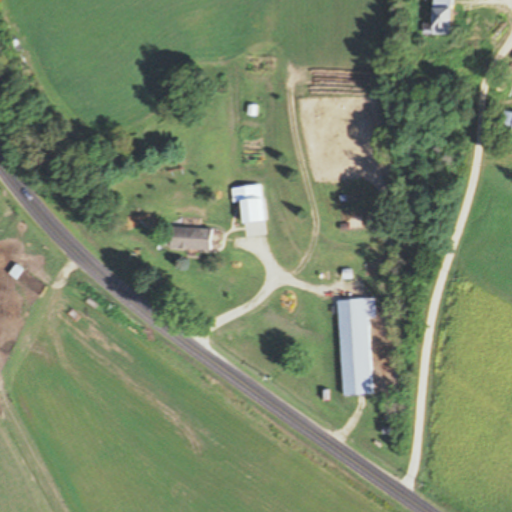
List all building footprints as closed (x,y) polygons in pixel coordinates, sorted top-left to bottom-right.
[(449,0),(428,0),(428,35),(449,35),(449,0)] [(511,136),(511,114),(504,113),(500,135),(511,136)] [(262,222),(259,185),(230,188),(231,204),(239,203),(240,223),(262,222)] [(168,249),(210,249),(210,229),(168,229),(168,249)] [(366,299),(336,300),(340,396),(370,395),(366,299)]
